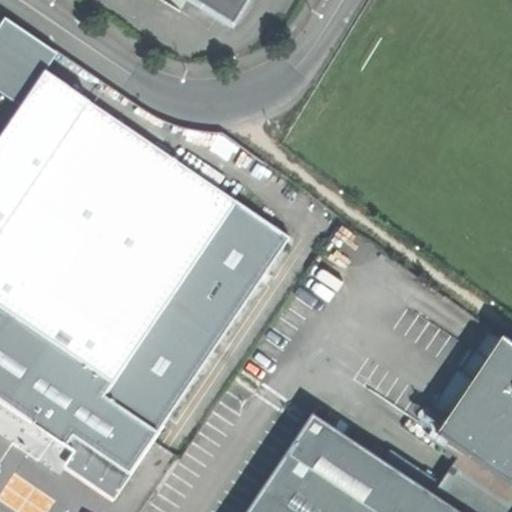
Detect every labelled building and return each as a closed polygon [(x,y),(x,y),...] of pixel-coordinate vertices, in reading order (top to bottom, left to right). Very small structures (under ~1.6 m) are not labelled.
[(200,0),(238,23),(251,0),(200,0)] [(0,27),(0,92),(23,108),(50,68),(58,56),(5,20),(0,27)] [(158,434),(295,234),(50,68),(23,108),(0,141),(0,327),(4,330),(158,434)] [(4,330),(0,327),(0,401),(34,424),(33,426),(74,453),(81,442),(131,475),(158,434),(4,330)] [(511,511),(511,351),(502,344),(442,434),(464,449),(435,492),(464,511),(511,511)] [(114,500),(131,475),(81,442),(74,453),(64,467),(114,500)]
